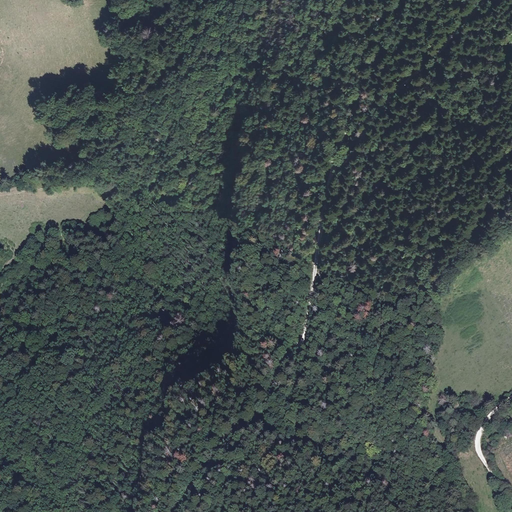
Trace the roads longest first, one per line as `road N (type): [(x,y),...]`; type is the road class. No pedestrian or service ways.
road 1 (track): [(175,511),(231,438),(260,421),(280,367),(304,338),(333,171)]
road 2 (track): [(333,171),(384,103),(487,0)]
road 3 (track): [(405,0),(333,171)]
road 4 (track): [(511,397),(477,441),(511,511)]
